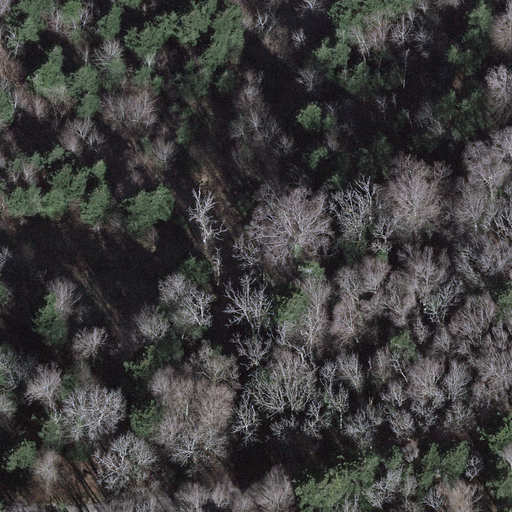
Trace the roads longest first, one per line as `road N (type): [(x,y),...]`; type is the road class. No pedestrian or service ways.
road 1 (track): [(0,227),(146,261),(511,280)]
road 2 (tertiary): [(511,451),(94,511)]
